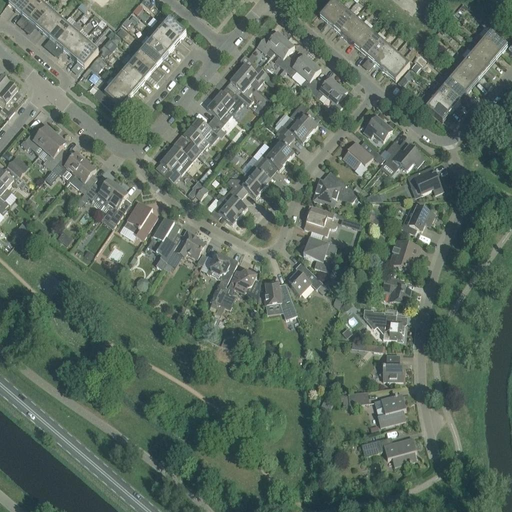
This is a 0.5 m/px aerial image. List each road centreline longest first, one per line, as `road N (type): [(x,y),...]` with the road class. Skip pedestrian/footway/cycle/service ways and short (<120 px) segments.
road 1 (residential): [(135,160),(161,194),(243,248),(264,253),(284,229),(299,174),(367,91)]
road 2 (residential): [(424,442),(428,295),(463,191),(451,139)]
road 3 (unclassified): [(208,511),(0,350)]
road 4 (primary): [(146,511),(0,386)]
road 5 (residential): [(367,91),(267,4)]
road 6 (residential): [(213,67),(192,55),(140,116),(155,135)]
